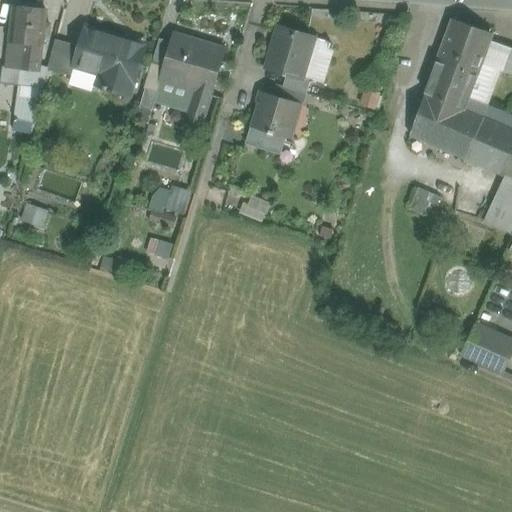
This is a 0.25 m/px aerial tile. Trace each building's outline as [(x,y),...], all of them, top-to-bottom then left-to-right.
[(46,11),(15,7),(10,43),(24,44),(42,46),(46,11)] [(493,35),(453,20),(425,96),(465,111),(469,101),(482,65),(490,42),(493,35)] [(313,38),(280,28),(268,69),(287,74),(301,79),(302,77),(313,40),(313,38)] [(144,46),(86,29),(81,48),(75,67),(101,74),(98,85),(130,94),(144,46)] [(222,49),(176,35),(177,33),(176,33),(171,48),(166,67),(161,81),(163,81),(163,79),(197,89),(209,93),(208,95),(210,96),(224,48),(223,47),(222,49)] [(313,40),(302,77),(311,80),(325,84),(337,47),(313,40)] [(81,48),(55,41),(48,69),(48,70),(72,77),(75,67),(81,48)] [(511,49),(490,42),(482,65),(500,72),(511,75),(511,49)] [(24,44),(10,43),(7,68),(21,70),(24,44)] [(42,46),(24,44),(21,70),(39,72),(39,66),(42,46)] [(158,44),(152,63),(166,67),(171,48),(158,44)] [(152,63),(144,89),(146,90),(141,107),(152,111),(161,81),(166,67),(152,63)] [(500,72),(482,65),(469,101),(486,108),(500,72)] [(39,72),(21,70),(19,82),(44,85),(48,70),(48,69),(39,66),(39,72)] [(101,74),(75,67),(72,77),(71,80),(72,83),(80,85),(95,89),(97,88),(98,85),(101,74)] [(302,77),(301,79),(287,74),(283,87),(306,94),(311,80),(302,77)] [(44,85),(19,82),(14,119),(34,125),(44,85)] [(306,94),(283,87),(280,98),(297,103),(296,104),(303,106),(306,94)] [(209,93),(197,89),(187,121),(201,125),(210,96),(208,95),(209,93)] [(378,93),(367,90),(362,105),(374,109),(378,93)] [(280,98),(261,93),(258,102),(262,103),(255,124),(254,128),(279,135),(286,137),(296,104),(297,103),(280,98)] [(465,111),(425,96),(410,137),(446,152),(453,142),(465,111)] [(482,118),(511,131),(511,119),(486,108),(469,101),(465,111),(482,118)] [(453,142),(446,152),(464,160),(482,118),(465,111),(453,142)] [(511,131),(482,118),(464,160),(505,177),(511,180),(511,131)] [(279,135),(254,128),(255,124),(253,124),(248,142),(274,150),(279,135)] [(511,180),(505,177),(484,222),(511,234),(511,180)] [(440,197),(418,188),(409,210),(431,219),(440,197)] [(165,214),(167,206),(171,195),(157,191),(151,210),(153,210),(165,214)] [(187,197),(171,193),(171,195),(167,206),(183,211),(187,197)] [(48,213),(26,205),(21,220),(43,228),(48,213)] [(150,222),(175,229),(178,218),(165,214),(153,210),(150,222)] [(113,232),(106,229),(103,237),(111,239),(113,232)] [(172,249),(164,247),(159,265),(159,266),(166,268),(172,249)] [(456,321),(437,312),(434,320),(452,328),(456,321)] [(511,351),(511,346),(474,329),(462,354),(502,373),(511,351)]
